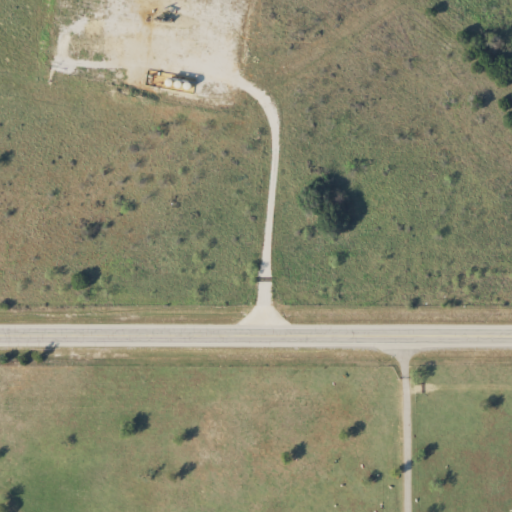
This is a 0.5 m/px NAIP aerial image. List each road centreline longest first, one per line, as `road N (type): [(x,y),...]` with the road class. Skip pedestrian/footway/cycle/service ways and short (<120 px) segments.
road 1 (secondary): [(511,328),(0,332)]
road 2 (residential): [(405,511),(401,328)]
